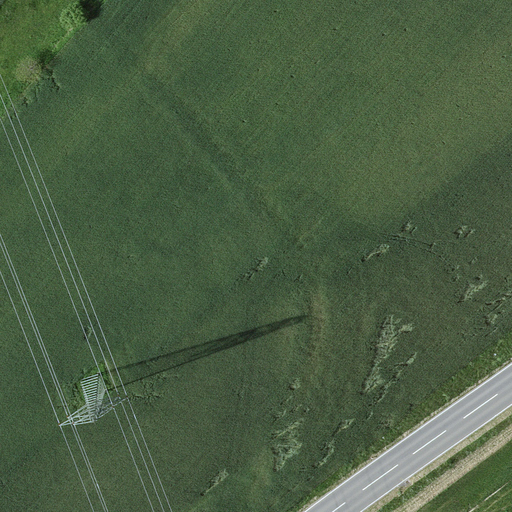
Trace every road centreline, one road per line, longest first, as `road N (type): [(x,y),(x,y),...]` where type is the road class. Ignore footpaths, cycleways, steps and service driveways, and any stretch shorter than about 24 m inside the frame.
road 1 (track): [(248,511),(245,498),(310,336),(303,292),(117,55)]
road 2 (secondary): [(333,511),(511,382)]
